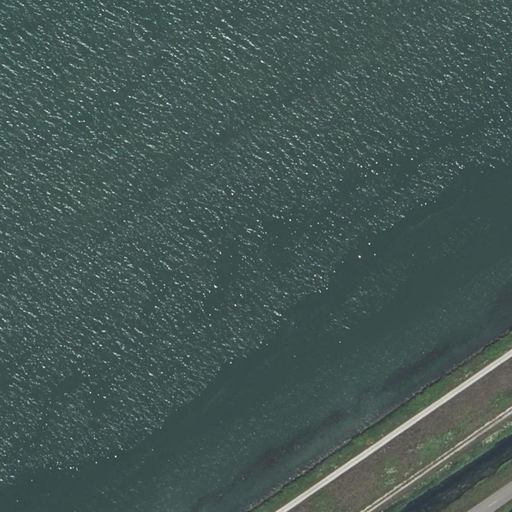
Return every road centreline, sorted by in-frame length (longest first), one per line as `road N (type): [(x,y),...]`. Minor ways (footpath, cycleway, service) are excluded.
road 1 (track): [(511,351),(281,511)]
road 2 (track): [(511,413),(370,511)]
